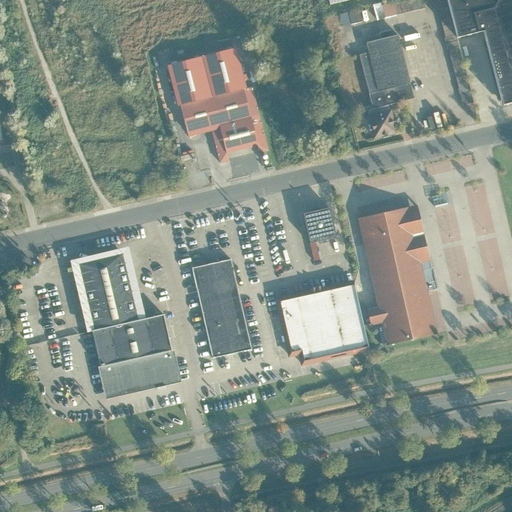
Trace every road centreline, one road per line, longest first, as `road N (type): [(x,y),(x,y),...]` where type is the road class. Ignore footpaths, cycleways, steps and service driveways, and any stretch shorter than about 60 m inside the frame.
road 1 (residential): [(511,132),(0,246)]
road 2 (tertiary): [(511,391),(0,502)]
road 3 (tertiary): [(63,511),(511,411)]
road 4 (unknown): [(198,385),(61,415),(48,407),(38,377)]
